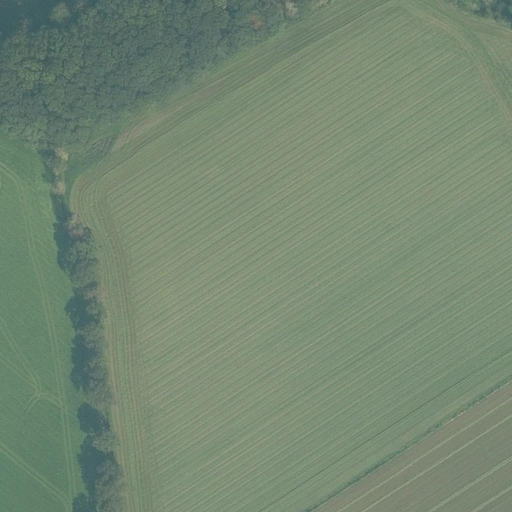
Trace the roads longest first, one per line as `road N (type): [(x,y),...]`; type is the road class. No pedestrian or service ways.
road 1 (track): [(168,0),(0,86)]
road 2 (track): [(137,0),(0,71)]
